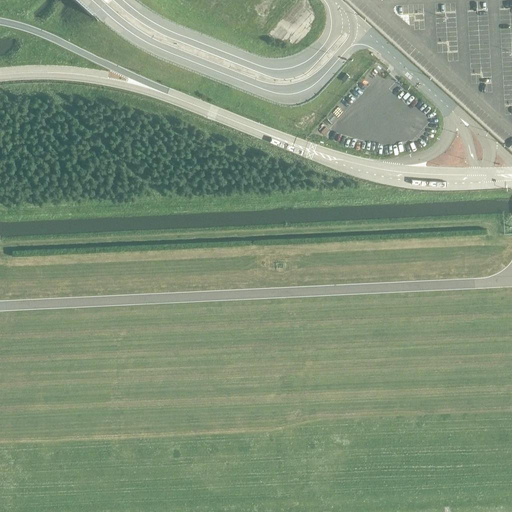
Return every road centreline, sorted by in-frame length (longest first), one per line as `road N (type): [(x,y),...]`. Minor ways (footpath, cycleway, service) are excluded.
road 1 (unclassified): [(97,0),(160,45),(284,91),(322,74),(351,39),(353,21)]
road 2 (unclassified): [(330,0),(335,32),(315,61),(289,75),(160,30),(119,0)]
road 3 (unclassified): [(216,112),(0,20)]
road 4 (unclassified): [(404,65),(511,165)]
